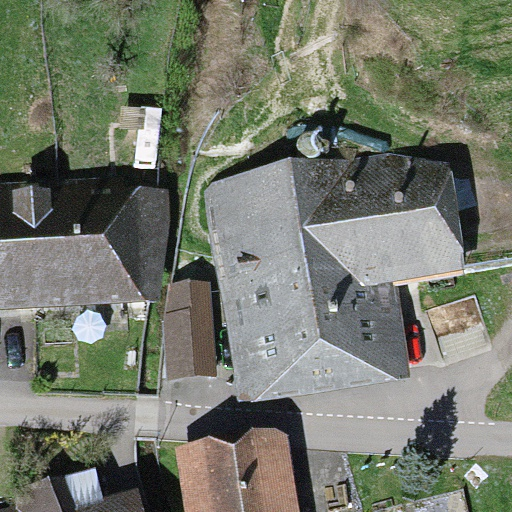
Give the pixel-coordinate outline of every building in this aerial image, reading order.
[(463,272),(462,265),(448,177),(385,162),(233,185),(263,380),(383,362),(372,285),(463,272)] [(0,301),(153,294),(168,192),(125,194),(124,183),(28,188),(28,189),(0,190),(0,301)] [(207,317),(205,294),(185,295),(185,319),(175,320),(180,376),(215,375),(211,317),(207,317)] [(280,511),(273,459),(199,469),(204,502),(188,505),(188,511),(280,511)] [(100,511),(93,479),(19,496),(22,511),(19,511),(100,511)]
